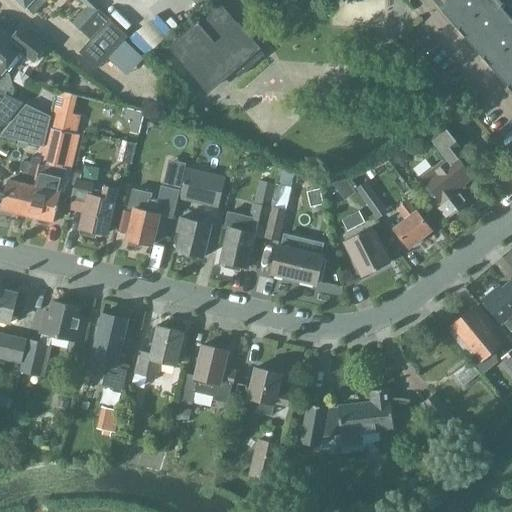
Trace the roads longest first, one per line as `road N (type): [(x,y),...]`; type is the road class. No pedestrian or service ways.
road 1 (residential): [(0,253),(322,329),(362,327),(408,310),(511,224)]
road 2 (residential): [(511,107),(423,0)]
